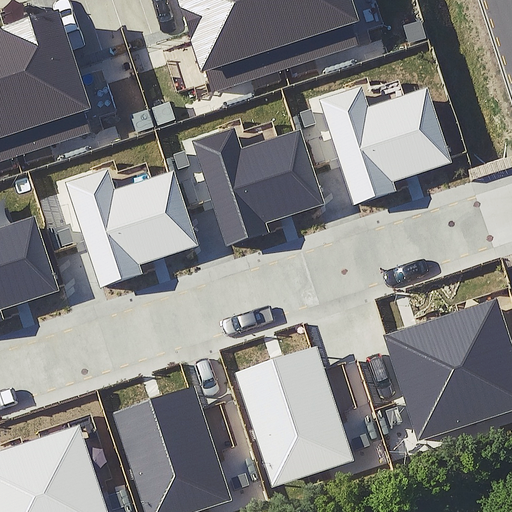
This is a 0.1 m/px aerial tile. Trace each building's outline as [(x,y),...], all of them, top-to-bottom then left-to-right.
[(77,0),(23,0),(28,15),(77,0)] [(373,39),(360,0),(186,0),(215,89),(373,39)] [(0,161),(107,125),(74,28),(0,52),(0,161)] [(371,97),(328,111),(363,218),(404,205),(400,192),(459,173),(435,99),(377,118),(371,97)] [(243,138),(201,152),(236,259),(277,246),(273,233),(332,214),(308,140),(250,159),(243,138)] [(116,179),(74,193),(109,300),(150,287),(146,274),(205,255),(181,181),(123,200),(116,179)] [(0,336),(11,333),(7,319),(66,300),(42,226),(0,239),(0,336)] [(511,422),(511,329),(505,307),(391,344),(426,450),(511,422)] [(368,473),(325,347),(233,377),(276,503),(368,473)] [(244,511),(245,511),(203,385),(111,415),(143,511),(244,511)] [(114,511),(89,434),(0,462),(0,511),(114,511)]
